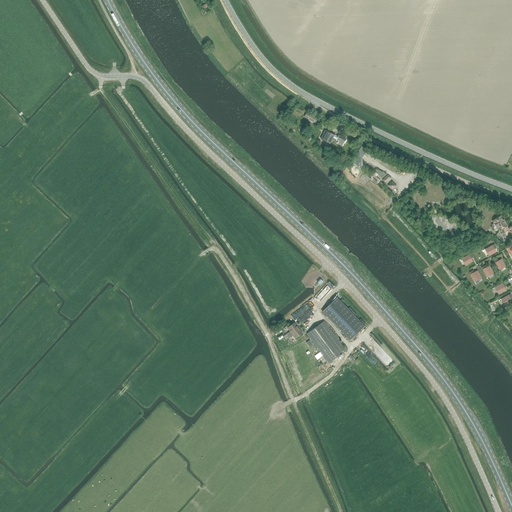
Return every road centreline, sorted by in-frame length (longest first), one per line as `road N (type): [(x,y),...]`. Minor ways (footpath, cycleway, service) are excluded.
road 1 (unclassified): [(498,511),(443,396),(380,320),(144,80),(91,71),(42,0)]
road 2 (primary): [(511,506),(468,416),(428,360),(344,266),(192,123),(107,0)]
road 3 (tertiary): [(511,189),(301,92),(267,64),(225,0)]
road 4 (track): [(101,76),(100,89),(219,251),(267,335)]
road 5 (track): [(340,511),(294,400)]
